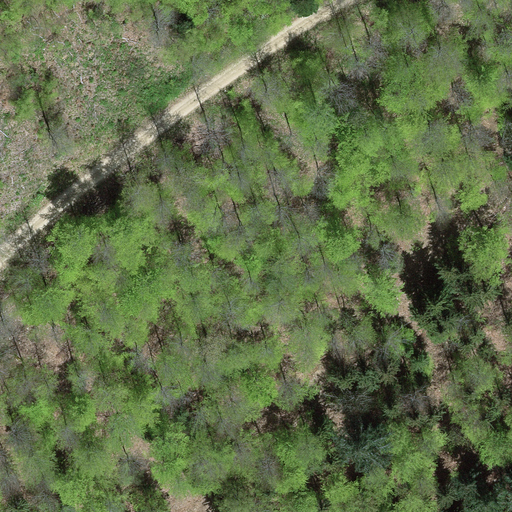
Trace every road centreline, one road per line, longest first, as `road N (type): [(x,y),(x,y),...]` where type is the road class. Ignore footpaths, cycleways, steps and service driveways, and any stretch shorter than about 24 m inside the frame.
road 1 (track): [(191,511),(341,342),(511,174)]
road 2 (track): [(334,0),(188,103),(0,259)]
